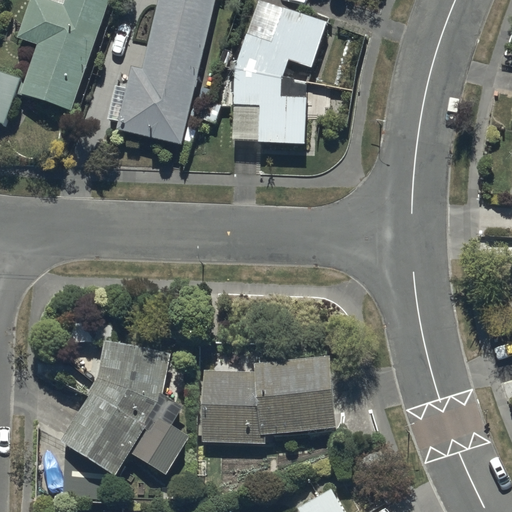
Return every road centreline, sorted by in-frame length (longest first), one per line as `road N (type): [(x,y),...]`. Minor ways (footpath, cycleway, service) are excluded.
road 1 (residential): [(0,227),(411,238)]
road 2 (residential): [(486,511),(432,376),(411,238)]
road 3 (residential): [(411,238),(418,132),(455,0)]
